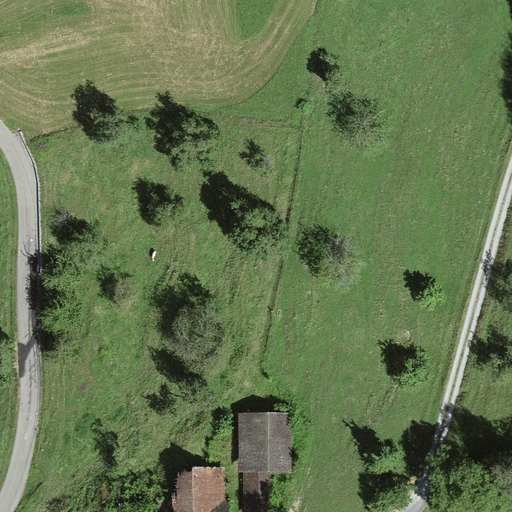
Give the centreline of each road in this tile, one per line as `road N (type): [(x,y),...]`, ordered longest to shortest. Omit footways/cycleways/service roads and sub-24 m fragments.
road 1 (residential): [(0,138),(18,174),(31,269),(27,429),(0,511)]
road 2 (unclassified): [(412,511),(511,184)]
